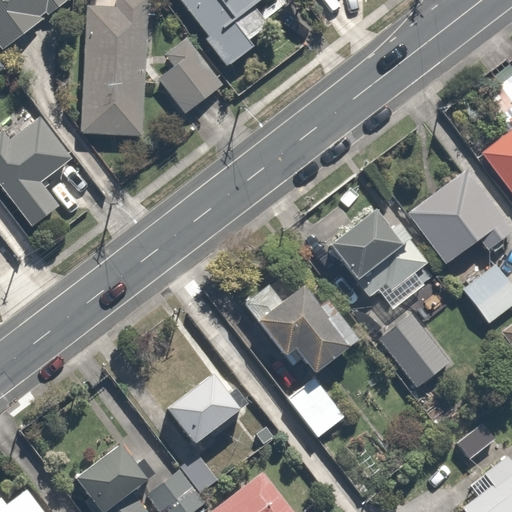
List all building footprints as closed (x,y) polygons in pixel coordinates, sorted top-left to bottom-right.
[(0,0),(0,47),(58,0),(0,0)] [(110,0),(110,4),(83,2),(70,134),(126,139),(138,0),(110,0)] [(215,0),(172,0),(222,63),(248,42),(215,0)] [(189,47),(150,79),(179,114),(218,82),(189,47)] [(30,107),(0,130),(0,192),(26,225),(57,201),(35,173),(64,150),(30,107)] [(511,117),(472,148),(478,155),(511,201),(511,200),(511,117)] [(511,233),(462,167),(397,216),(436,267),(462,247),(474,263),(511,233)] [(370,206),(320,246),(374,316),(425,276),(370,206)] [(511,303),(511,294),(491,264),(458,287),(483,324),(511,303)] [(296,274),(248,311),(299,376),(307,370),(347,339),(296,274)] [(407,309),(370,338),(406,384),(443,355),(407,309)] [(511,320),(498,331),(511,349),(511,320)] [(232,402),(204,365),(154,401),(182,439),(232,402)] [(342,415),(307,370),(299,376),(276,394),(311,439),(342,415)] [(143,476),(112,436),(56,479),(81,511),(146,511),(149,510),(136,493),(130,485),(143,476)] [(143,476),(130,485),(136,493),(149,510),(150,511),(167,511),(210,480),(183,445),(143,476)] [(511,511),(511,457),(506,449),(462,482),(469,492),(442,511),(511,511)] [(291,511),(255,467),(198,511),(291,511)] [(37,511),(10,479),(0,486),(0,511),(37,511)]
